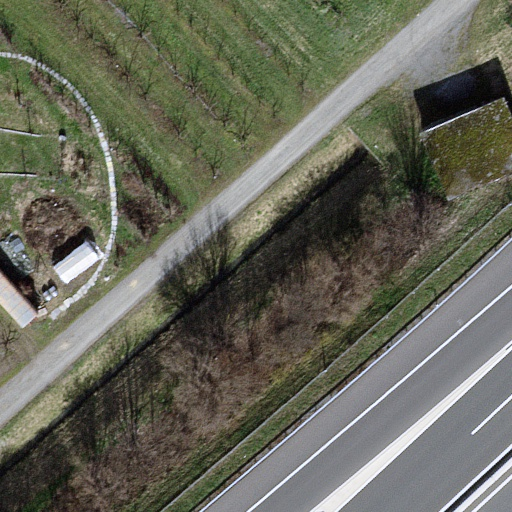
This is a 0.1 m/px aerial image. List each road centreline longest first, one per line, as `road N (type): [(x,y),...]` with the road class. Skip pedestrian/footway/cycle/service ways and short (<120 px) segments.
road 1 (track): [(0,416),(136,300),(446,0)]
road 2 (motorway): [(511,326),(285,511)]
road 3 (motorway): [(511,396),(387,511)]
